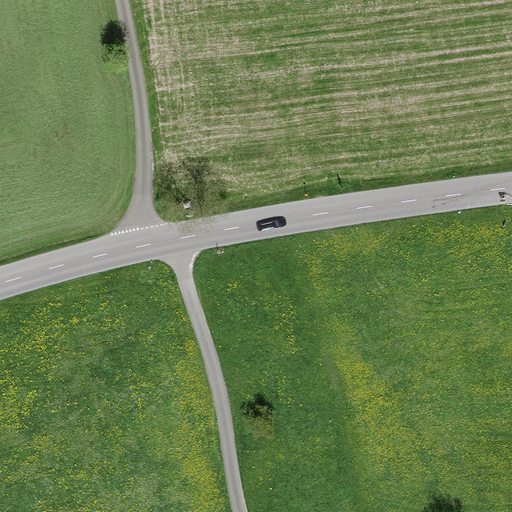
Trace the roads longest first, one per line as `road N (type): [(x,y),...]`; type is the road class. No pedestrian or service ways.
road 1 (secondary): [(138,249),(511,191)]
road 2 (residential): [(120,0),(139,116),(138,249)]
road 3 (secondary): [(0,285),(138,249)]
